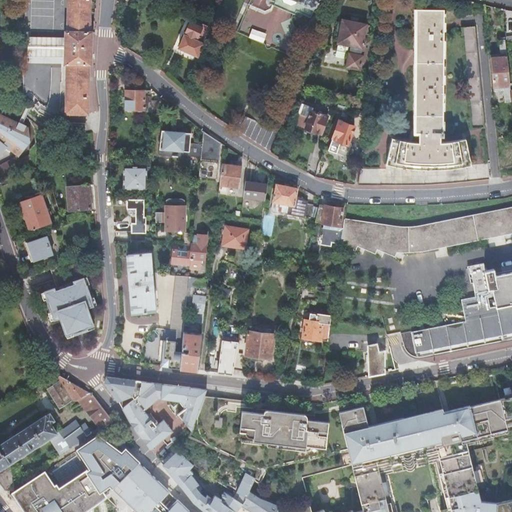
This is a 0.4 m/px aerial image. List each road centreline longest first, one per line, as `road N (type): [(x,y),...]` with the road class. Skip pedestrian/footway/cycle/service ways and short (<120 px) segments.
road 1 (residential): [(511,186),(417,196),(334,193),(209,129),(106,48)]
road 2 (residential): [(85,373),(117,368),(333,391),(511,354)]
road 3 (residential): [(106,48),(100,172),(111,318),(103,351),(85,373)]
road 4 (residential): [(0,241),(52,353),(85,373)]
